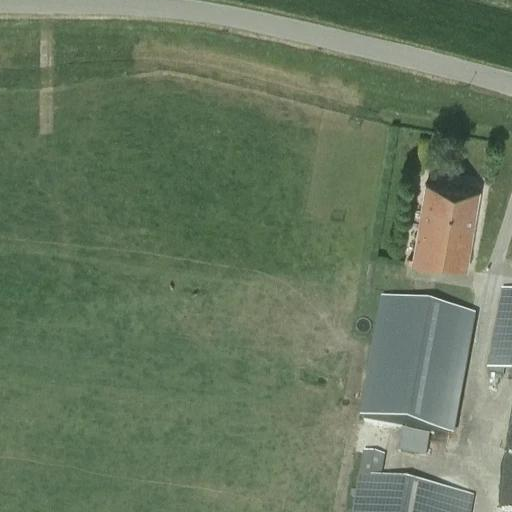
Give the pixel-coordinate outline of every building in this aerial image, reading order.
[(425,182),(411,264),(465,272),(478,191),(425,182)] [(511,295),(499,294),(485,373),(511,378),(511,295)] [(385,304),(364,420),(427,432),(433,399),(454,403),(469,320),(385,304)] [(398,455),(427,459),(430,435),(401,431),(398,455)] [(511,511),(511,450),(508,450),(499,511),(511,511)] [(423,511),(428,491),(359,479),(352,511),(423,511)] [(428,491),(423,511),(471,511),(473,499),(428,491)]
